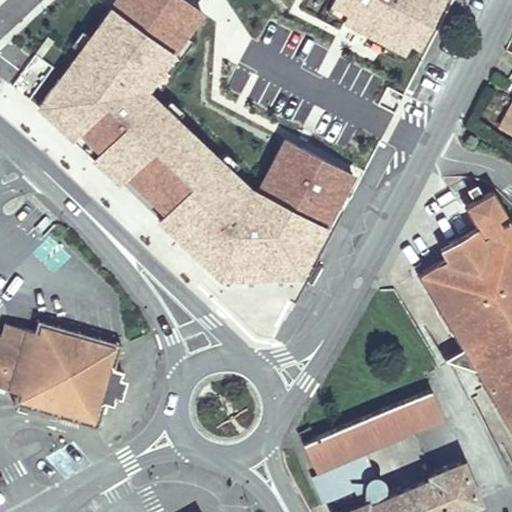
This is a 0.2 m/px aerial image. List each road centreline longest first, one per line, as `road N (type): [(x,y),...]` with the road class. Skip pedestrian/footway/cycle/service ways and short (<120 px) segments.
road 1 (residential): [(505,0),(322,343)]
road 2 (tertiary): [(242,364),(165,278),(113,238)]
road 3 (tertiary): [(113,238),(171,336),(181,395)]
road 4 (tertiary): [(113,238),(0,133)]
